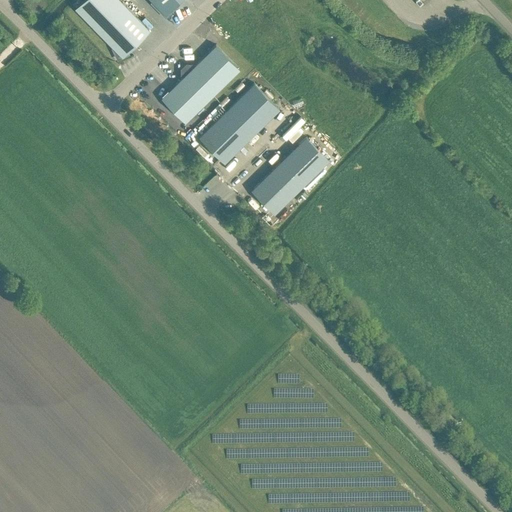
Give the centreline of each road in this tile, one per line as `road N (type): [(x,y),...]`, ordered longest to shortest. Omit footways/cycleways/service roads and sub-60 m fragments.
road 1 (unclassified): [(496,511),(105,109)]
road 2 (unclassified): [(105,109),(217,0)]
road 3 (unclassified): [(105,109),(0,4)]
